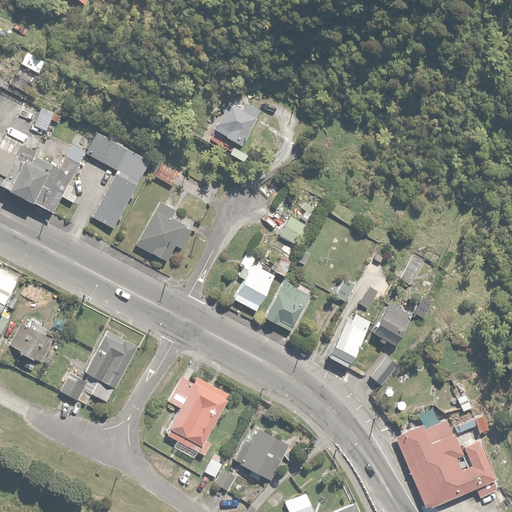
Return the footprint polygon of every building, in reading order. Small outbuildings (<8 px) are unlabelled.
[(28,93),(39,73),(46,61),(27,50),(9,82),(28,93)] [(228,101),(214,128),(241,142),(254,114),(228,101)] [(51,112),(34,104),(26,122),(43,130),(51,112)] [(97,131),(85,153),(116,170),(91,215),(111,227),(148,159),(97,131)] [(0,143),(0,183),(51,211),(84,151),(71,144),(59,167),(33,154),(35,150),(5,133),(0,143)] [(232,145),(229,152),(245,161),(249,153),(232,145)] [(159,160),(151,175),(172,185),(180,171),(159,160)] [(174,244),(180,247),(190,229),(169,217),(174,208),(158,199),(134,243),(165,260),(174,244)] [(289,214),(278,234),(297,245),(308,224),(289,214)] [(256,309),(275,274),(275,273),(253,261),(256,255),(245,250),(238,264),(241,266),(237,275),(243,278),(233,297),(256,309)] [(414,252),(399,276),(409,282),(423,258),(414,252)] [(285,275),(289,267),(293,259),(282,253),(273,269),(285,275)] [(0,264),(0,309),(18,274),(0,264)] [(343,275),(333,293),(346,300),(356,282),(343,275)] [(285,277),(264,315),(290,330),(311,291),(285,277)] [(412,310),(423,316),(431,303),(421,296),(412,310)] [(390,300),(372,329),(396,343),(413,314),(390,300)] [(354,311),(351,317),(347,314),(325,354),(345,365),(369,319),(354,311)] [(30,314),(25,322),(24,322),(11,345),(40,362),(53,340),(54,341),(58,332),(41,322),(41,321),(30,314)] [(68,368),(57,388),(85,403),(90,393),(105,401),(137,343),(124,336),(123,339),(104,329),(79,374),(68,368)] [(386,356),(368,374),(379,385),(397,366),(386,356)] [(166,399),(177,404),(162,431),(196,450),(201,453),(209,439),(204,436),(227,392),(193,374),(188,383),(178,377),(166,399)] [(447,401),(453,414),(471,406),(465,393),(447,401)] [(423,506),(495,475),(479,438),(462,445),(449,414),(393,438),(423,506)] [(287,440),(257,425),(250,440),(243,437),(233,459),(269,477),(287,440)] [(215,475),(220,462),(208,457),(203,470),(215,475)] [(224,466),(215,481),(227,489),(236,474),(224,466)] [(324,511),(313,511),(304,491),(282,502),(287,511),(359,511),(353,498),(324,511)]
